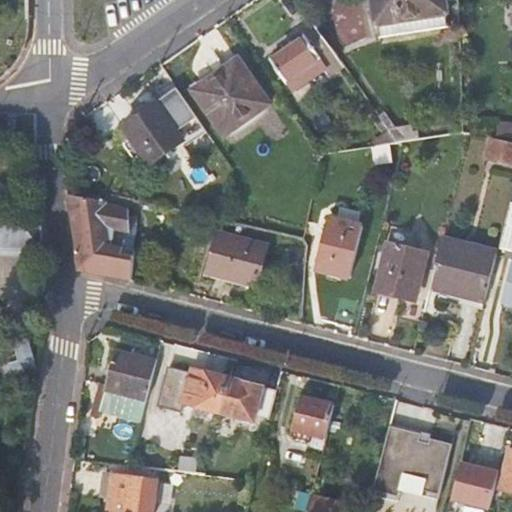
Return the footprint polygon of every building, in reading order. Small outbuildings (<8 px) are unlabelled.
[(444,0),(374,0),(382,37),(449,25),(444,0)] [(284,84),(331,51),(314,27),(302,35),(304,38),(269,63),(284,84)] [(192,93),(224,138),(269,105),(237,61),(192,93)] [(123,129),(150,168),(184,144),(157,104),(123,129)] [(511,125),(499,124),(497,137),(511,138),(511,125)] [(511,164),(511,145),(489,140),(485,157),(511,164)] [(106,203),(71,196),(66,196),(73,240),(75,269),(123,278),(131,280),(135,252),(124,249),(123,245),(113,244),(113,229),(129,232),(129,227),(137,226),(136,214),(128,214),(127,210),(107,206),(106,203)] [(338,219),(358,225),(360,216),(355,215),(356,212),(341,208),(338,219)] [(511,252),(511,212),(507,211),(498,249),(511,252)] [(329,217),(316,269),(350,277),(363,226),(358,225),(338,219),(329,217)] [(0,250),(43,251),(42,227),(32,227),(0,225),(0,250)] [(209,272),(256,284),(265,246),(219,234),(209,272)] [(429,285),(485,300),(496,254),(441,240),(429,285)] [(386,245),(375,292),(411,301),(424,255),(386,245)] [(511,260),(509,260),(499,304),(511,306),(511,260)] [(427,296),(482,310),(485,300),(429,285),(427,296)] [(358,302),(340,297),(333,323),(352,328),(358,302)] [(99,411),(141,422),(146,401),(143,401),(152,359),(113,349),(99,411)] [(187,406),(219,414),(228,379),(195,370),(194,373),(173,368),(163,405),(185,410),(187,406)] [(276,391),(228,379),(219,414),(252,423),(254,415),(269,418),(276,391)] [(292,430),(324,438),(333,404),(300,396),(292,430)] [(399,489),(436,499),(451,443),(429,437),(428,442),(418,439),(419,433),(389,425),(374,482),(399,489)] [(499,489),(511,492),(511,450),(509,450),(499,489)] [(450,499),(489,508),(499,467),(483,463),(482,467),(459,462),(450,499)] [(103,473),(101,489),(110,490),(106,511),(154,511),(157,480),(103,473)] [(162,480),(160,511),(174,511),(175,480),(162,480)] [(399,489),(374,482),(371,493),(395,500),(399,489)] [(352,511),(308,502),(305,511),(352,511)]
